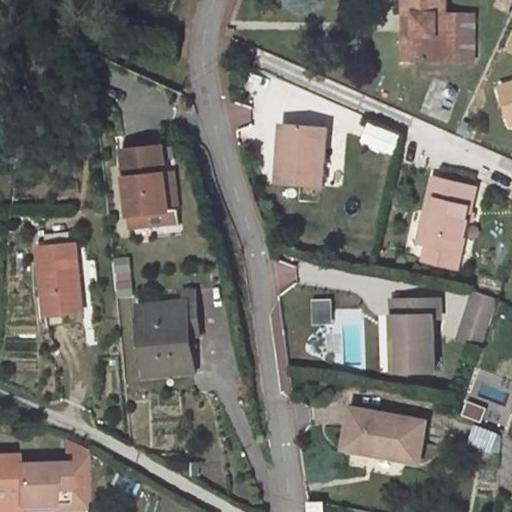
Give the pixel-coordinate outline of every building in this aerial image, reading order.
[(445,0),(404,0),(404,15),(415,15),(414,60),(454,60),(454,57),(474,57),(474,17),(454,17),(454,14),(446,14),(445,0)] [(511,84),(500,88),(511,125),(511,124),(511,84)] [(363,139),(395,150),(400,133),(369,122),(363,139)] [(323,187),(328,128),(287,124),(284,157),(279,156),(277,183),(323,187)] [(166,174),(163,148),(124,151),(130,216),(170,212),(166,174)] [(170,212),(130,216),(131,228),(181,223),(176,173),(166,174),(170,212)] [(460,254),(476,186),(435,176),(426,212),(431,214),(425,240),(423,246),(428,247),(460,254)] [(431,214),(426,212),(420,239),(425,240),(431,214)] [(77,244),(40,247),(46,316),(83,312),(77,244)] [(457,268),(460,254),(428,247),(424,261),(457,268)] [(479,276),(475,290),(496,296),(500,282),(479,276)] [(499,299),(475,291),(459,339),(482,347),(499,299)] [(187,302),(190,335),(201,334),(197,292),(185,292),(186,302),(187,302)] [(404,372),(434,372),(433,318),(440,318),(440,300),(393,300),(394,336),(399,336),(403,336),(404,372)] [(139,306),(145,376),(193,372),(190,335),(187,302),(186,302),(139,306)] [(375,455),(418,463),(426,422),(351,409),(344,449),(368,454),(369,449),(376,450),(375,455)] [(67,508),(88,507),(88,457),(66,458),(66,463),(15,464),(16,504),(67,503),(67,508)] [(324,511),(324,503),(310,504),(309,511),(324,511)]
